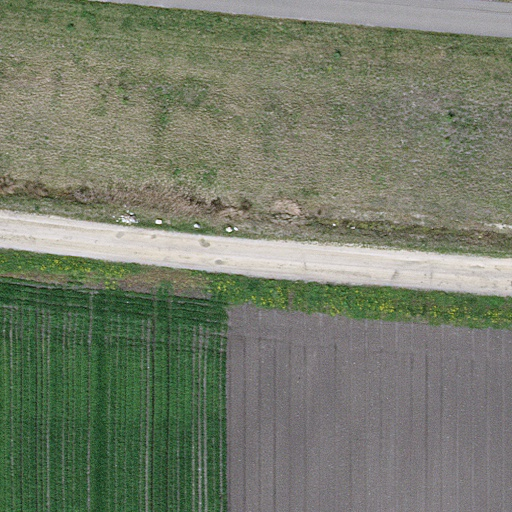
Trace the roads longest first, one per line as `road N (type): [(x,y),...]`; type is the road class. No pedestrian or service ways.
road 1 (track): [(0,230),(511,276)]
road 2 (unclassified): [(511,20),(299,0)]
